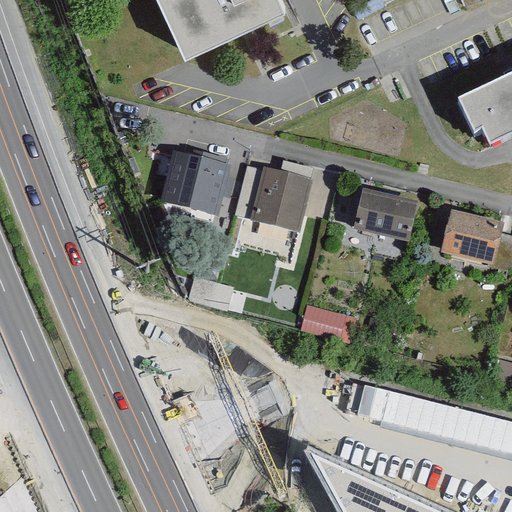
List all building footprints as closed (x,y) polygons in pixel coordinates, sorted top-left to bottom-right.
[(276,0),(155,0),(182,63),(285,19),(276,0)] [(511,77),(457,103),(472,134),(485,128),(491,142),(505,136),(511,147),(511,146),(511,77)] [(219,176),(163,163),(151,215),(207,227),(219,176)] [(308,191),(257,177),(244,228),(295,241),(308,191)] [(413,212),(355,196),(344,236),(402,252),(413,212)] [(511,236),(444,218),(433,257),(511,277),(511,236)] [(302,334),(353,341),(356,315),(305,309),(302,334)] [(448,511),(310,447),(302,450),(335,511),(448,511)]
